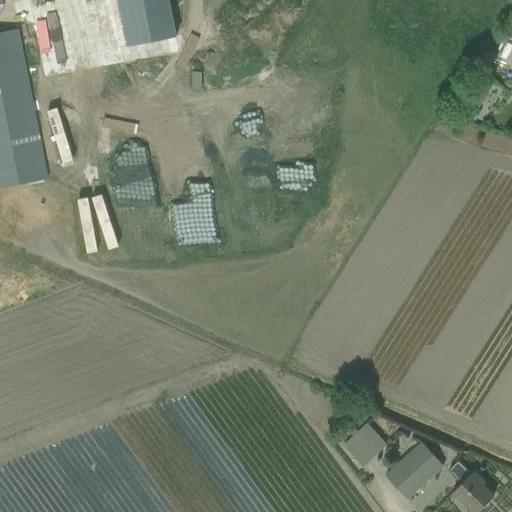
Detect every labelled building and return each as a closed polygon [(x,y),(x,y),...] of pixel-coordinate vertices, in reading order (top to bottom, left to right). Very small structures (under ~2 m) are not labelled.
[(214,0),(76,0),(33,9),(50,92),(226,56),(214,0)] [(0,188),(44,181),(48,180),(17,30),(14,30),(0,32),(0,188)] [(481,74),(470,91),(482,98),(492,82),(481,74)] [(180,76),(157,77),(157,112),(181,112),(180,76)] [(357,432),(352,427),(347,432),(352,437),(342,445),(361,466),(386,443),(366,423),(357,432)] [(420,442),(384,475),(406,500),(443,467),(420,442)] [(452,494),(460,502),(470,511),(478,511),(493,496),(482,486),(485,483),(473,471),(470,475),(457,463),(449,471),(462,483),(452,494)]
